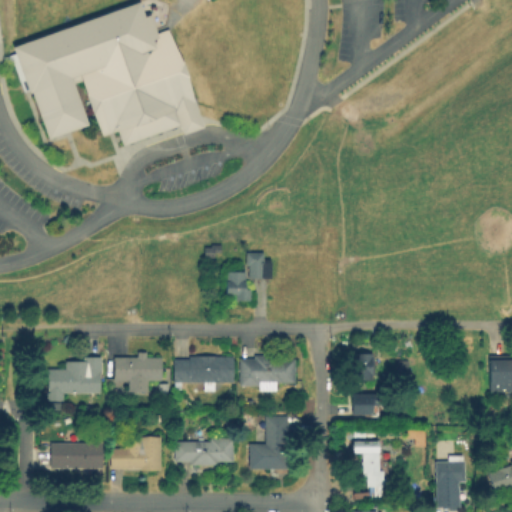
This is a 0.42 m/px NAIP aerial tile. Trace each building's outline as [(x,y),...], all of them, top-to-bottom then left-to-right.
[(47,140),(30,94),(28,95),(11,49),(138,3),(143,18),(148,16),(155,34),(166,30),(202,128),(182,135),(178,126),(121,146),(115,131),(99,137),(79,82),(72,85),(87,126),(47,140)] [(219,246),(219,261),(202,261),(202,249),(208,249),(208,246),(219,246)] [(269,279),(246,279),(246,266),(243,266),(243,253),(261,253),(261,262),(269,262),(269,279)] [(248,301),(231,302),(231,295),(224,295),(224,273),(241,273),(241,281),(244,281),(244,291),(248,291),(248,301)] [(370,379),(350,379),(349,352),(370,351),(370,355),(373,355),(373,373),(370,373),(370,379)] [(144,393),(126,393),(126,381),(111,381),(111,357),(134,357),(134,353),(143,353),(143,358),(159,358),(159,380),(144,380),(144,393)] [(511,393),(489,393),(488,356),(511,355),(511,393)] [(274,392),(255,392),(255,387),(236,387),(236,360),(251,360),(251,356),(270,356),(270,359),(293,359),(293,384),(274,384),(274,392)] [(60,401),(43,401),(43,391),(45,391),(45,369),(62,369),(62,362),(80,362),(80,357),(98,357),(99,393),(60,393),(60,401)] [(230,383),(212,383),(212,392),(200,392),(200,382),(178,382),(178,391),(171,391),(171,360),(186,360),(186,357),(230,357),(230,383)] [(389,362),(407,362),(407,381),(390,381),(389,362)] [(166,384),(166,398),(156,398),(156,384),(166,384)] [(348,411),(348,391),(376,392),(376,403),(370,403),(369,412),(348,411)] [(287,471),(246,470),(246,444),(262,444),(262,416),(287,417),(287,471)] [(421,445),(409,445),(409,436),(401,435),(402,424),(422,425),(421,445)] [(158,472),(108,472),(108,450),(123,450),(123,442),(135,442),(135,437),(158,437),(158,472)] [(380,499),(366,499),(366,491),(364,491),(364,475),(359,475),(359,451),(350,451),(350,438),(376,438),(375,483),(380,483),(380,499)] [(232,463),(215,463),(215,467),(188,467),(188,463),(172,463),(172,443),(208,443),(208,439),(232,439),(232,463)] [(100,470),(48,470),(48,443),(101,444),(100,470)] [(509,458),(496,462),(493,452),(506,448),(509,458)] [(457,511),(445,511),(445,508),(435,509),(433,463),(450,462),(450,455),(463,455),(464,483),(457,483),(457,511)] [(511,487),(493,494),(486,474),(510,466),(511,471),(511,487)]
